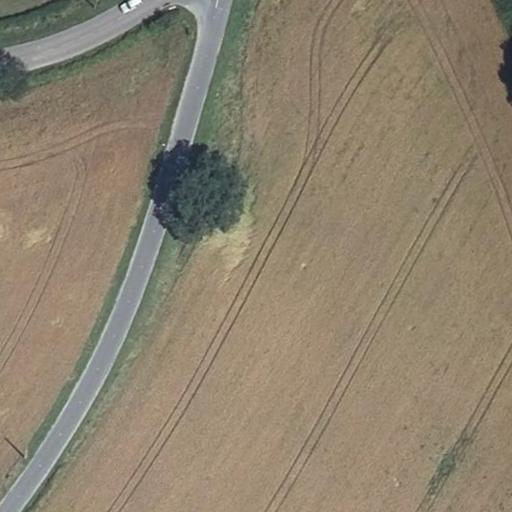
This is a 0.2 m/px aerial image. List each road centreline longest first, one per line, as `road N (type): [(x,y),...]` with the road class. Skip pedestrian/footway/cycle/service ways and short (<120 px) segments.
road 1 (tertiary): [(216,0),(153,224),(85,391),(0,508)]
road 2 (secondary): [(0,53),(117,18),(142,0)]
